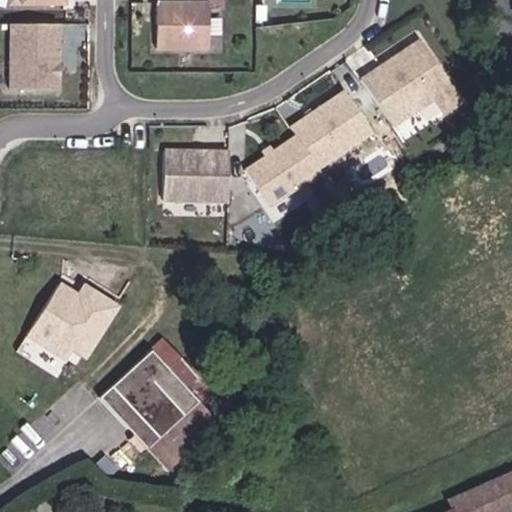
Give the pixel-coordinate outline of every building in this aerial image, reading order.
[(207,48),(207,2),(155,2),(155,48),(207,48)] [(57,89),(57,24),(10,24),(10,89),(57,89)] [(458,101),(416,39),(401,49),(404,52),(397,57),(394,54),(358,78),(390,125),(430,97),(441,113),(458,101)] [(342,90),(289,127),(294,135),(316,167),(370,131),(342,90)] [(294,135),(243,170),(268,205),(319,171),(316,167),(294,135)] [(226,201),(227,152),(163,150),(162,200),(226,201)] [(333,194),(322,178),(310,186),(321,203),(333,194)] [(329,215),(341,206),(333,194),(321,203),(329,215)] [(83,297),(62,283),(25,338),(66,365),(75,351),(89,360),(123,309),(89,287),(83,297)] [(196,377),(161,339),(97,397),(165,471),(216,424),(184,388),(196,377)] [(511,470),(445,501),(448,511),(445,511),(505,511),(511,509),(511,470)] [(224,487),(217,478),(205,487),(212,496),(224,487)]
